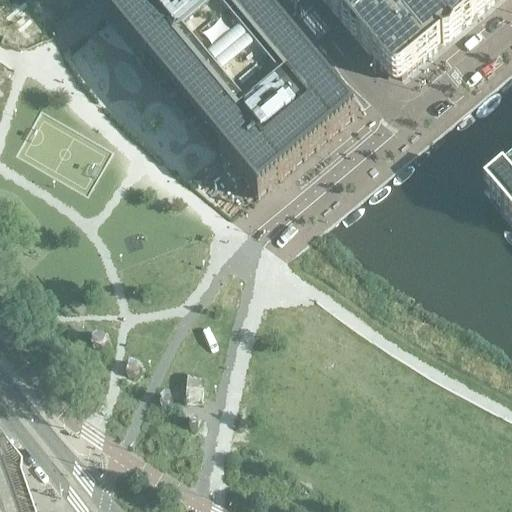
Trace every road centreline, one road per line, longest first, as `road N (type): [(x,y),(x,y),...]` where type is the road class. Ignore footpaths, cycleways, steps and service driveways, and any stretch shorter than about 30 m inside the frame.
road 1 (trunk): [(511,500),(408,450),(286,372),(0,133)]
road 2 (trunk): [(0,178),(128,295),(253,392),(456,511)]
road 3 (residential): [(294,0),(397,122),(511,26)]
road 4 (tertiary): [(108,511),(0,374)]
road 5 (tertiary): [(0,411),(83,511)]
